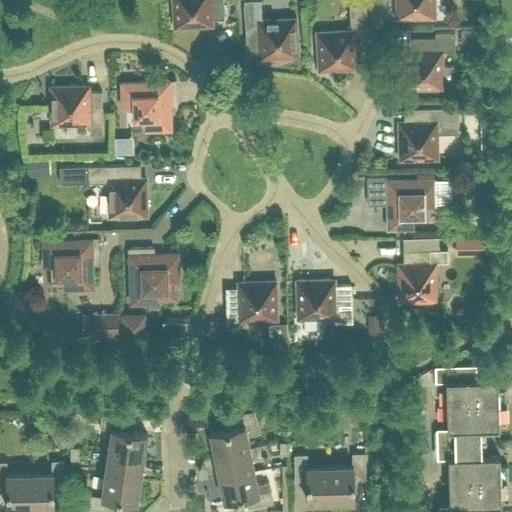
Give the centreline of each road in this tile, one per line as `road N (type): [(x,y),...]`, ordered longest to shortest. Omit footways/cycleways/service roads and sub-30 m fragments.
road 1 (residential): [(181,511),(181,374),(235,218)]
road 2 (residential): [(222,104),(182,60),(134,40),(89,44),(0,75)]
road 3 (residential): [(304,215),(345,166),(335,130),(273,117),(239,123)]
road 4 (residential): [(222,104),(194,174),(235,218)]
